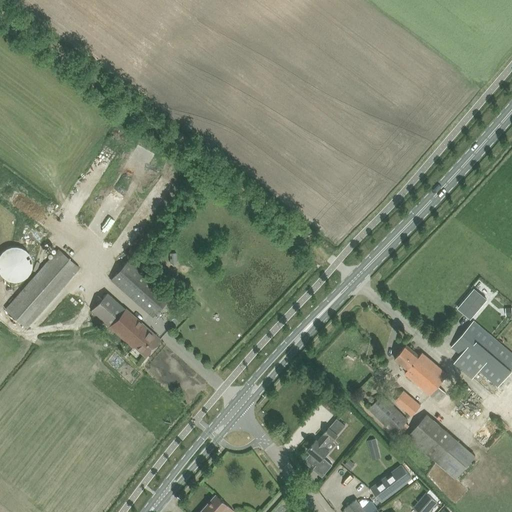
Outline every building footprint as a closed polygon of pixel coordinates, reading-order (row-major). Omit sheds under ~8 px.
[(1,275),(2,276),(3,277),(4,278),(6,279),(7,280),(8,280),(10,281),(11,281),(13,281),(14,281),(16,281),(17,281),(19,281),(20,280),(22,280),(23,279),(24,278),(26,277),(27,276),(28,275),(29,274),(30,272),(30,271),(31,270),(31,268),(32,267),(32,265),(32,264),(32,262),(32,261),(31,259),(31,258),(30,256),(30,255),(29,254),(28,253),(27,251),(26,250),(24,249),(23,249),(22,248),(20,247),(19,247),(17,247),(16,246),(14,246),(13,246),(11,247),(10,247),(8,247),(7,248),(6,249),(4,249),(3,250),(2,251),(1,253),(0,254),(0,253),(0,273),(0,274),(1,275)] [(6,309),(27,327),(80,267),(59,249),(6,309)] [(110,279),(152,317),(171,296),(128,258),(110,279)] [(474,289),(458,308),(470,318),(486,299),(474,289)] [(135,349),(136,347),(146,355),(160,339),(153,333),(107,292),(91,310),(135,349)] [(452,347),(498,386),(511,370),(511,353),(473,321),(452,347)] [(406,344),(395,358),(408,369),(405,372),(408,375),(438,401),(446,392),(438,385),(448,374),(430,359),(422,352),(419,356),(406,344)] [(384,431),(391,437),(397,431),(400,435),(410,425),(406,421),(408,419),(382,394),(368,408),(387,427),(384,431)] [(408,395),(398,406),(411,417),(421,405),(408,395)] [(406,437),(455,478),(476,455),(426,413),(406,437)] [(330,465),(323,459),(327,454),(326,453),(329,450),(324,446),(330,439),(332,440),(338,434),(329,427),(324,433),(318,441),(316,440),(308,450),(311,453),(306,459),(314,466),(324,474),(332,464),(330,465)] [(368,438),(369,442),(368,442),(372,459),(381,458),(377,441),(376,441),(375,436),(368,438)] [(371,488),(381,501),(412,478),(402,464),(371,488)] [(427,493),(414,508),(418,511),(427,511),(437,501),(427,493)] [(199,511),(231,511),(233,510),(215,494),(199,511)] [(366,511),(356,499),(345,508),(346,509),(342,511),(366,511)]
